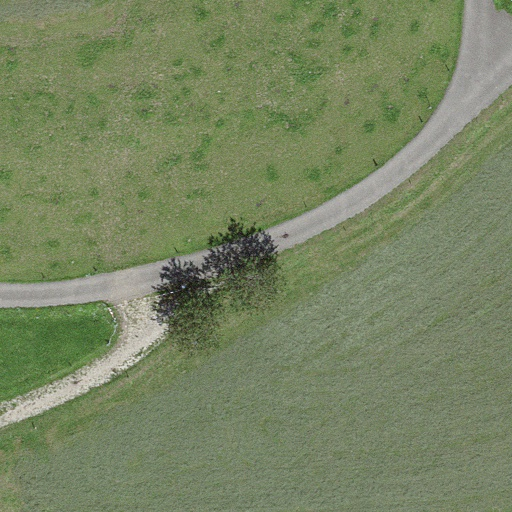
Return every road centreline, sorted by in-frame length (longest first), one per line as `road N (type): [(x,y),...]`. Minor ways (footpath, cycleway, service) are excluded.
road 1 (track): [(478,85),(415,160),(313,226),(226,263),(157,280),(38,297),(0,294)]
road 2 (track): [(0,419),(60,398),(140,343),(162,300),(157,280)]
